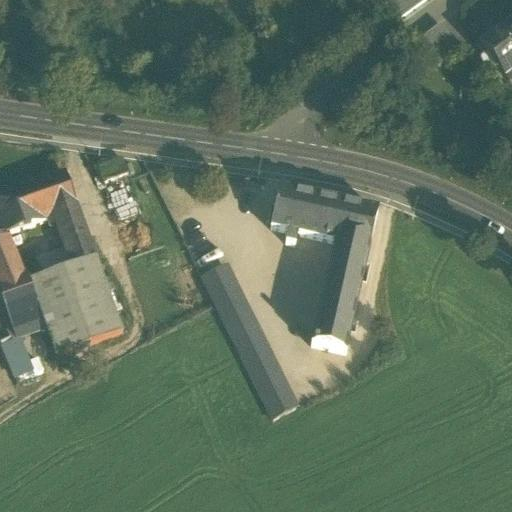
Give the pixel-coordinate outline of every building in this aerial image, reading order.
[(418,0),(389,0),(388,1),(401,18),(421,4),(418,0)] [(511,21),(511,22),(497,33),(495,30),(478,44),(489,57),(481,62),(490,73),(497,68),(506,78),(511,73),(511,21)] [(418,42),(435,65),(457,47),(440,25),(418,42)] [(97,170),(103,185),(128,177),(122,161),(120,162),(97,170)] [(0,197),(0,238),(7,236),(47,222),(45,217),(52,214),(75,206),(64,175),(34,185),(34,186),(0,197)] [(310,348),(345,356),(377,214),(279,193),(270,232),(287,236),(285,247),(294,249),(296,238),(333,246),(327,276),(310,348)] [(52,214),(57,228),(80,220),(75,206),(52,214)] [(57,228),(62,243),(86,236),(80,220),(57,228)] [(0,291),(23,282),(6,239),(8,238),(7,236),(0,238),(0,291)] [(94,258),(86,236),(62,243),(70,266),(94,258)] [(121,336),(94,258),(70,266),(71,269),(30,283),(29,284),(38,312),(44,328),(55,359),(121,336)] [(223,267),(200,279),(221,321),(243,307),(223,267)] [(28,280),(23,282),(0,291),(0,300),(9,322),(38,312),(29,284),(30,283),(28,280)] [(229,336),(272,423),(295,410),(243,307),(221,321),(229,336)] [(38,312),(9,322),(15,338),(44,328),(38,312)] [(33,374),(19,341),(0,349),(0,350),(13,382),(33,374)]
